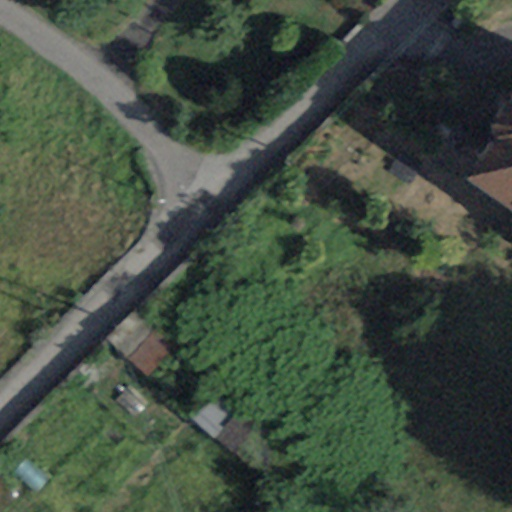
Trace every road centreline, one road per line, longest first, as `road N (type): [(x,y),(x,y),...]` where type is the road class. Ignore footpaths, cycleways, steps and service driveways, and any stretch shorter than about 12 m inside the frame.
road 1 (residential): [(0,407),(212,195)]
road 2 (residential): [(212,195),(415,0)]
road 3 (residential): [(0,13),(113,94),(212,195)]
